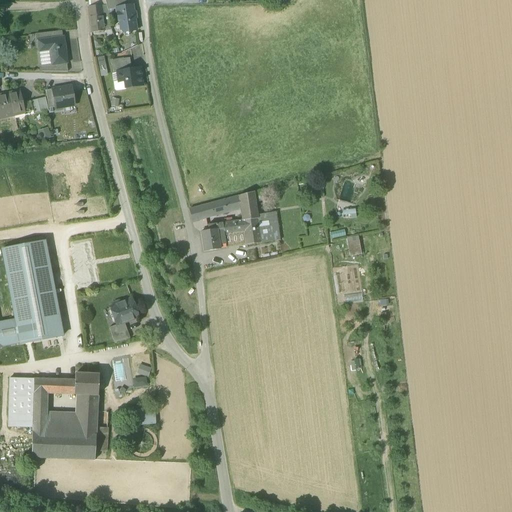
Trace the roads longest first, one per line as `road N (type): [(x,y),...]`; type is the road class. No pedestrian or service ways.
road 1 (unclassified): [(212,394),(155,313),(78,0)]
road 2 (unclassified): [(212,394),(196,273),(139,0)]
